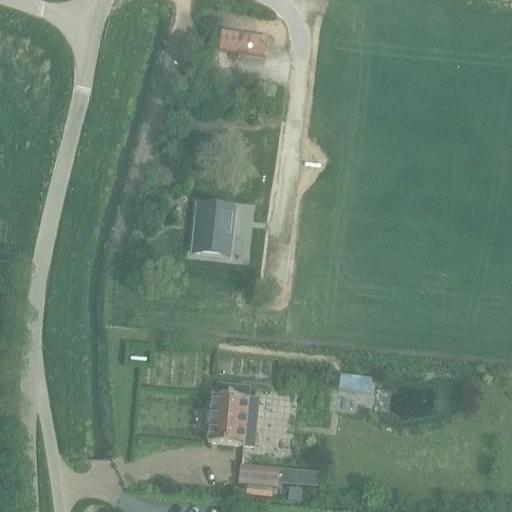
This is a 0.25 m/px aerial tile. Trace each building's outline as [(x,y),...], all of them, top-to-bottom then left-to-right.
[(218,51),(265,59),(268,40),(221,32),(218,51)] [(228,261),(234,213),(197,208),(191,256),(228,261)] [(369,396),(371,381),(340,377),(338,393),(369,396)] [(208,445),(244,449),(254,450),(258,402),(248,401),(249,391),(217,388),(216,398),(213,397),(208,445)] [(240,468),(238,486),(278,490),(279,486),(280,472),(240,468)] [(280,472),(279,486),(318,489),(319,474),(280,472)] [(289,490),(288,504),(301,505),(302,491),(289,490)]
